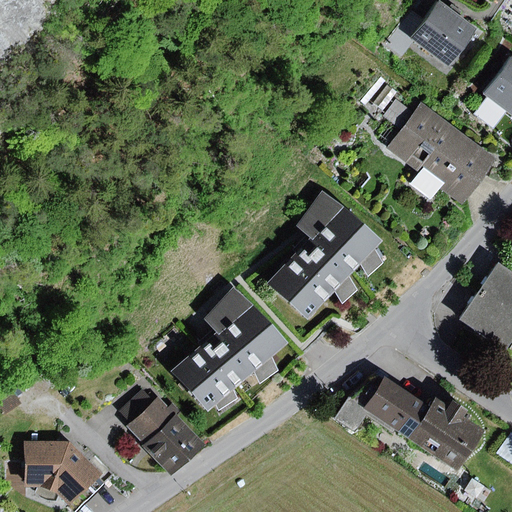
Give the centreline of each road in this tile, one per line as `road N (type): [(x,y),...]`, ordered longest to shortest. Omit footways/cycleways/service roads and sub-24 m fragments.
road 1 (residential): [(134,511),(391,321)]
road 2 (tertiary): [(511,195),(391,321)]
road 3 (residential): [(391,321),(511,410)]
